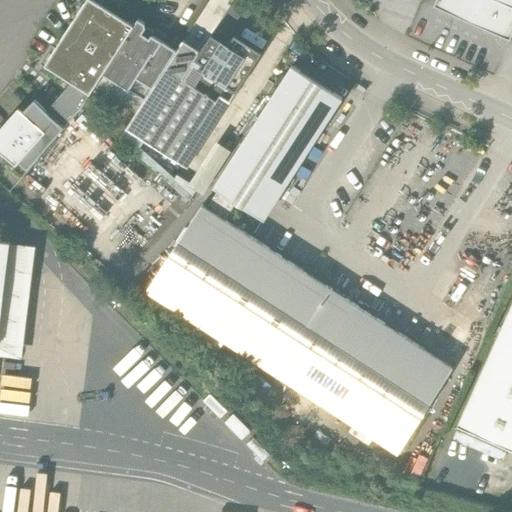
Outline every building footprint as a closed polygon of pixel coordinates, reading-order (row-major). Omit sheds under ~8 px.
[(100,76),(134,26),(94,0),(85,0),(44,65),(74,85),(48,115),(34,100),(22,113),(17,109),(0,127),(0,153),(15,166),(18,163),(27,170),(81,108),(93,88),(100,76)] [(511,0),(435,0),(433,6),(510,40),(511,34),(511,0)] [(134,26),(93,88),(134,115),(176,50),(162,42),(165,37),(150,27),(145,35),(141,33),(145,28),(145,23),(138,19),(134,26)] [(200,52),(182,41),(176,50),(134,115),(124,130),(186,170),(261,53),(234,36),(228,46),(211,35),(200,52)] [(342,98),(291,66),(214,189),(218,191),(206,209),(225,221),(237,202),(263,220),(342,98)] [(206,209),(201,206),(146,292),(197,325),(190,335),(199,344),(216,354),(224,342),(397,453),(453,368),(225,221),(206,209)] [(0,355),(22,358),(36,246),(0,241),(0,355)] [(511,304),(456,427),(511,452),(511,304)]
